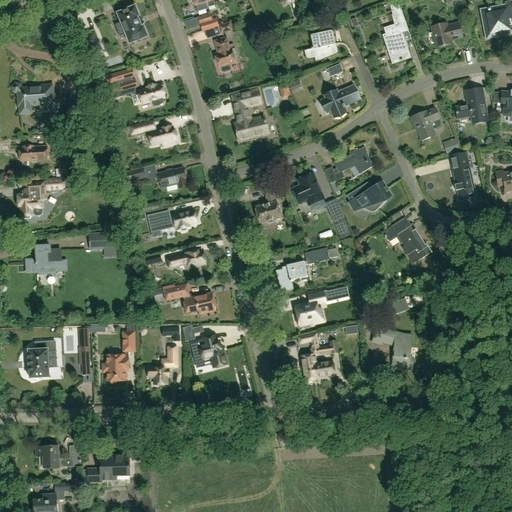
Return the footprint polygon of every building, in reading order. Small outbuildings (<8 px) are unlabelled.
[(383,29),(385,35),(383,36),(392,64),(410,58),(403,36),(409,34),(398,0),(389,4),(392,15),(391,16),(394,25),(383,29)] [(488,10),(482,11),(487,38),(511,33),(511,21),(511,16),(511,15),(511,0),(504,2),(505,6),(490,9),(490,8),(488,9),(488,10)] [(126,7),(118,10),(119,12),(117,13),(129,44),(148,37),(143,27),(142,27),(137,17),(139,16),(135,6),(128,9),(126,7)] [(200,24),(212,20),(209,12),(207,13),(208,14),(198,18),(200,24)] [(217,18),(212,20),(200,24),(203,33),(218,28),(220,27),(219,26),(217,18)] [(347,26),(344,20),(336,22),(338,28),(347,26)] [(220,27),(218,28),(220,35),(234,31),(231,22),(219,26),(220,27)] [(433,34),(436,48),(452,44),(451,40),(463,38),(459,22),(448,25),(447,23),(432,27),(433,34)] [(264,37),(259,24),(248,28),(251,34),(252,33),(255,40),(264,37)] [(89,55),(101,50),(94,30),(82,34),(89,55)] [(310,36),(313,50),(305,52),(307,60),(315,58),(316,62),(338,53),(333,31),(310,36)] [(230,52),(226,39),(215,42),(219,54),(217,55),(218,58),(216,58),(218,64),(219,64),(220,68),(221,72),(223,73),(230,71),(231,69),(230,65),(234,63),(234,60),(235,60),(234,57),(236,56),(234,50),(230,52)] [(340,65),(328,70),(331,77),(343,73),(340,65)] [(131,69),(104,77),(111,101),(131,95),(133,100),(140,98),(142,105),(151,102),(152,104),(153,106),(155,106),(157,106),(160,106),(161,104),(162,103),(162,101),(162,99),(165,98),(164,94),(165,94),(163,88),(162,89),(161,86),(156,87),(156,86),(155,86),(155,85),(147,87),(147,88),(146,88),(146,89),(138,91),(138,93),(136,93),(135,88),(137,87),(134,80),(132,81),(131,77),(133,77),(131,69)] [(285,82),(278,84),(282,100),(289,98),(285,82)] [(297,82),(289,85),(291,91),(300,88),(297,82)] [(53,94),(53,86),(22,89),(20,85),(15,84),(12,88),(14,92),(18,94),(19,107),(20,106),(20,115),(32,114),(31,106),(44,105),(55,115),(64,104),(53,94)] [(323,102),(327,112),(331,111),(334,118),(341,117),(346,112),(344,109),(346,108),(344,106),(359,100),(353,87),(338,94),(337,91),(325,97),(326,100),(323,102)] [(488,122),(483,93),(482,89),(466,91),(467,103),(468,102),(469,106),(455,108),(457,119),(471,117),(472,124),(488,122)] [(261,104),(258,91),(232,97),(239,124),(234,125),(237,138),(256,133),(257,136),(269,133),(265,117),(251,121),(247,107),(261,104)] [(496,113),(503,113),(503,116),(509,116),(509,122),(511,122),(511,92),(501,93),(501,104),(497,104),(497,106),(496,106),(496,113)] [(115,112),(113,104),(105,106),(107,113),(115,112)] [(312,114),(319,111),(317,105),(309,108),(312,114)] [(426,112),(410,118),(416,132),(417,132),(421,141),(435,136),(433,130),(438,128),(440,127),(441,125),(441,122),(439,119),(440,119),(435,108),(426,112)] [(130,128),(122,129),(124,136),(131,134),(132,136),(148,132),(151,146),(162,144),(163,148),(177,144),(176,140),(173,128),(171,129),(171,127),(161,129),(162,130),(155,132),(154,130),(155,130),(153,122),(130,127),(130,128)] [(283,122),(276,124),(279,131),(285,129),(283,122)] [(66,136),(48,138),(49,147),(61,146),(61,148),(66,148),(66,136)] [(456,140),(446,143),(449,152),(459,149),(456,140)] [(20,160),(20,162),(48,160),(48,158),(48,150),(47,150),(47,147),(34,147),(31,147),(31,146),(25,147),(22,147),(22,149),(20,149),(20,151),(20,160)] [(334,162),(335,166),(336,169),(333,170),(332,168),(324,171),(335,195),(340,193),(336,182),(345,179),(342,172),(355,167),(360,175),(373,167),(365,147),(354,152),(354,153),(342,161),(334,162)] [(455,156),(450,157),(451,158),(453,170),(454,172),(457,185),(454,185),(455,186),(456,191),(458,191),(460,199),(475,196),(469,169),(473,168),(472,160),(469,160),(468,153),(455,156)] [(146,179),(143,168),(122,172),(125,184),(146,179)] [(183,168),(167,173),(158,175),(161,190),(178,186),(179,189),(188,187),(185,177),(186,177),(185,172),(184,172),(183,168)] [(502,171),(495,173),(498,187),(504,185),(506,192),(511,190),(511,171),(503,174),(502,171)] [(309,206),(324,199),(313,174),(311,175),(309,175),(305,176),(301,178),(300,180),(298,180),(301,186),(293,190),(299,204),(307,200),(309,206)] [(77,185),(76,178),(67,178),(67,186),(77,185)] [(23,195),(18,195),(19,206),(21,206),(21,216),(23,216),(25,218),(31,218),(32,215),(32,213),(34,213),(36,215),(40,215),(42,213),(42,208),(43,208),(43,200),(46,200),(45,189),(47,189),(63,189),(63,181),(46,181),(47,182),(45,182),(29,182),(29,190),(23,191),(23,194),(23,195)] [(367,183),(346,196),(350,203),(348,204),(353,213),(364,210),(371,213),(372,214),(373,214),(374,214),(375,213),(376,213),(376,212),(385,203),(387,202),(392,196),(383,181),(371,189),(367,183)] [(263,191),(267,205),(257,208),(261,224),(281,218),(276,202),(273,189),(263,191)] [(331,209),(336,223),(345,219),(339,205),(331,209)] [(123,223),(131,222),(128,206),(120,207),(123,223)] [(142,206),(134,208),(136,215),(143,213),(142,206)] [(167,213),(146,218),(150,235),(153,234),(152,231),(159,229),(160,232),(176,228),(176,229),(177,228),(178,230),(181,230),(182,232),(186,230),(187,228),(190,227),(189,225),(197,223),(194,211),(171,217),(172,218),(166,220),(165,214),(167,213)] [(405,218),(382,233),(387,241),(389,241),(390,242),(396,238),(400,243),(402,242),(404,247),(401,249),(412,265),(432,253),(427,244),(426,245),(416,230),(411,233),(408,228),(411,227),(405,218)] [(115,233),(102,234),(103,250),(116,249),(115,233)] [(26,260),(27,273),(42,273),(42,275),(56,274),(56,272),(67,272),(67,260),(61,261),(60,250),(58,251),(58,250),(50,251),(50,246),(36,247),(36,259),(26,260)] [(308,277),(305,266),(330,260),(329,259),(339,257),(336,249),(327,251),(327,248),(304,253),(306,262),(287,266),(287,267),(283,268),(283,270),(277,272),(281,292),(293,289),(291,281),(308,277)] [(199,257),(198,252),(186,255),(187,256),(168,261),(170,267),(188,262),(190,268),(205,264),(203,256),(199,257)] [(159,254),(144,258),(147,266),(162,262),(159,254)] [(175,285),(162,288),(165,302),(183,298),(184,302),(183,302),(186,314),(198,311),(199,315),(216,311),(215,308),(217,307),(214,296),(212,296),(211,292),(201,295),(201,293),(190,296),(187,284),(175,287),(175,285)] [(297,316),(295,316),(297,325),(299,324),(300,325),(312,322),(313,325),(324,322),(321,310),(318,310),(316,303),(325,301),(323,292),(308,296),(310,304),(295,307),(297,316)] [(129,353),(136,353),(136,331),(135,331),(135,325),(127,325),(127,332),(122,332),(122,354),(107,354),(107,364),(103,364),(103,373),(108,373),(108,381),(110,381),(111,383),(116,383),(117,381),(126,381),(126,372),(129,372),(129,353)] [(181,335),(181,325),(173,325),(173,335),(181,335)] [(378,325),(372,343),(381,346),(382,343),(395,347),(393,369),(412,370),(412,358),(410,358),(411,335),(404,335),(385,329),(386,327),(378,325)] [(194,335),(193,329),(192,326),(183,329),(184,333),(188,332),(191,341),(196,340),(194,335)] [(218,347),(217,333),(202,334),(203,342),(199,342),(200,351),(188,351),(189,364),(206,363),(206,362),(213,362),(213,360),(220,360),(219,347),(218,347)] [(314,357),(320,356),(318,347),(316,334),(298,337),(299,344),(310,343),(312,353),(300,355),(302,367),(301,367),(302,370),(303,370),(305,382),(318,380),(318,378),(315,364),(314,357)] [(318,347),(320,356),(339,353),(336,341),(330,342),(330,345),(318,347)] [(30,379),(50,378),(49,369),(48,351),(56,350),(55,342),(36,343),(36,350),(28,351),(30,379)] [(91,375),(89,348),(79,348),(79,366),(82,366),(83,376),(91,375)] [(177,368),(177,348),(168,348),(168,360),(162,360),(162,369),(148,369),(149,378),(154,378),(155,385),(167,385),(167,377),(169,377),(169,368),(177,368)] [(315,364),(318,378),(334,375),(332,362),(315,364)] [(278,426),(278,437),(278,441),(279,442),(280,443),(281,443),(290,442),(291,441),(290,426),(290,425),(289,424),(279,424),(279,425),(278,426)] [(70,459),(59,459),(58,447),(37,448),(37,457),(43,457),(44,469),(59,468),(82,467),(81,446),(69,446),(70,459)] [(114,460),(100,460),(100,468),(87,468),(88,484),(103,484),(103,480),(116,480),(116,476),(130,476),(130,466),(131,466),(134,463),(133,460),(131,458),(129,458),(129,456),(114,456),(114,460)] [(44,495),(44,500),(34,501),(34,511),(56,511),(56,500),(65,500),(65,492),(69,492),(69,484),(55,484),(55,495),(44,495)]
